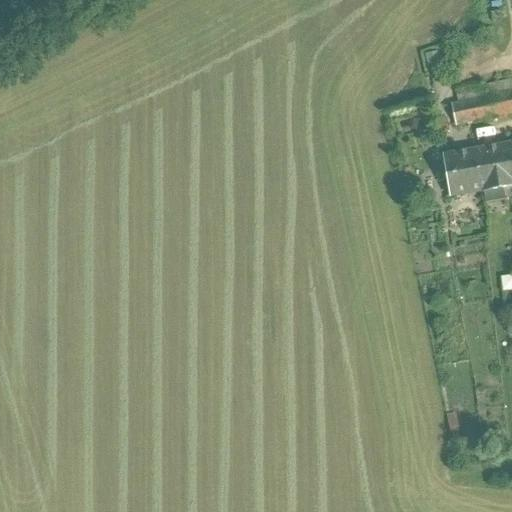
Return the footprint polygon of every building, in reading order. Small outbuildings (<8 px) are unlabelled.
[(427,55),(429,67),(440,65),(438,53),(427,55)] [(492,94),(511,90),(511,84),(511,79),(455,91),(457,102),(471,99),(492,94)] [(511,90),(492,94),(497,117),(511,114),(511,90)] [(476,122),(497,117),(492,94),(471,99),(476,122)] [(455,126),(476,122),(471,99),(457,102),(450,103),(455,126)] [(511,187),(511,148),(511,145),(475,151),(482,193),(485,192),(487,202),(507,198),(505,188),(511,187)] [(482,193),(475,151),(443,157),(450,198),(482,193)] [(476,391),(482,444),(490,443),(483,391),(476,391)] [(464,450),(465,457),(490,454),(490,447),(464,450)]
